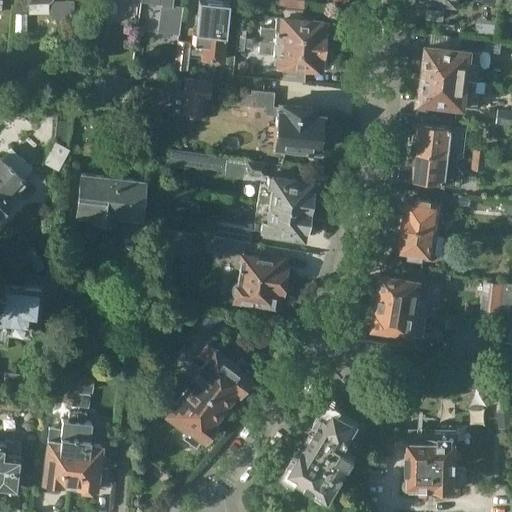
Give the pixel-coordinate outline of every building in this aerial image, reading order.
[(52,18),(61,18),(61,0),(58,0),(57,0),(52,6),(52,18)] [(61,0),(61,18),(75,18),(74,0),(61,0)] [(225,20),(227,1),(214,0),(197,0),(195,32),(197,32),(196,44),(194,44),(194,43),(178,42),(175,69),(191,70),(192,59),(221,62),(225,20)] [(428,0),(426,18),(443,20),(445,2),(456,3),(456,0),(428,0)] [(179,33),(182,7),(170,5),(167,32),(179,33)] [(260,27),(259,39),(259,40),(322,46),(323,35),(328,36),(329,22),(324,22),(325,21),(303,19),(304,7),(284,5),(283,17),(276,17),(275,28),(260,27)] [(16,14),(16,31),(28,31),(28,14),(16,14)] [(244,38),(245,26),(237,26),(236,38),(244,38)] [(259,40),(259,39),(244,38),(236,38),(235,50),(241,50),(242,47),(253,48),(253,45),(259,46),(258,53),(277,54),(276,66),(283,66),(282,80),(304,82),(305,68),(320,69),(320,68),(325,69),(326,56),(321,55),(322,46),(259,40)] [(424,74),(424,75),(476,81),(479,53),(470,52),(427,46),(427,49),(424,51),(423,58),(425,60),(423,74),(424,74)] [(476,81),(424,75),(420,102),(434,103),(434,106),(442,107),(442,104),(463,107),(463,106),(476,108),(478,94),(474,93),(476,81)] [(172,93),(170,113),(180,114),(202,116),(203,98),(207,98),(209,81),(209,80),(184,77),(184,81),(183,94),(172,93)] [(156,87),(153,105),(168,107),(170,89),(156,87)] [(27,101),(43,105),(46,92),(29,89),(27,101)] [(228,102),(244,104),(272,106),(274,91),(251,89),(251,92),(229,98),(228,102)] [(310,150),(319,151),(320,148),(321,145),(323,141),(322,136),(321,134),(322,131),(321,131),(323,114),(313,113),(313,107),(319,108),(319,106),(312,105),(312,107),(278,103),(278,108),(277,108),(275,126),(268,125),(265,145),(305,149),(304,150),(310,151),(310,150)] [(61,104),(55,140),(67,142),(73,106),(61,104)] [(496,122),(511,124),(511,109),(499,107),(496,122)] [(135,133),(153,136),(156,122),(137,119),(135,133)] [(412,142),(411,151),(456,156),(456,157),(462,158),(464,142),(461,142),(463,128),(453,127),(418,123),(416,140),(412,142)] [(58,170),(70,148),(55,140),(43,161),(58,170)] [(0,180),(23,158),(12,148),(2,158),(0,156),(0,180)] [(168,148),(167,166),(181,168),(182,164),(225,170),(226,164),(244,167),(243,172),(264,176),(266,163),(168,148)] [(486,150),(474,149),(473,158),(485,160),(486,150)] [(411,151),(410,160),(413,163),(411,179),(446,184),(460,185),(462,175),(455,167),(456,157),(456,156),(411,151)] [(33,168),(23,158),(0,180),(0,209),(10,199),(9,198),(26,181),(23,178),(33,168)] [(485,160),(473,158),(472,168),(484,169),(485,160)] [(146,178),(83,172),(78,212),(95,214),(95,217),(115,219),(116,213),(142,216),(146,178)] [(261,184),(258,202),(307,210),(308,206),(310,205),(311,197),(309,195),(310,191),(309,191),(311,182),(268,175),(267,184),(261,184)] [(402,226),(401,228),(436,232),(441,204),(431,202),(432,200),(417,198),(417,200),(407,199),(405,209),(404,209),(403,214),(401,218),(400,221),(402,226)] [(307,210),(258,202),(255,221),(261,222),(259,230),(302,237),(304,228),(305,224),(307,223),(309,215),(307,213),(307,210)] [(252,227),(216,221),(213,236),(244,241),(249,242),(252,227)] [(188,251),(190,234),(161,228),(158,246),(188,251)] [(436,232),(401,228),(399,231),(398,235),(400,240),(399,243),(400,243),(398,254),(408,255),(408,257),(423,259),(423,257),(432,259),(436,232)] [(244,241),(213,236),(209,235),(206,250),(234,254),(234,250),(242,251),(244,241)] [(234,295),(235,296),(234,300),(241,301),(243,304),(250,305),(253,303),(279,307),(283,285),(285,284),(286,277),(284,274),(285,266),(281,265),(282,259),(271,257),(270,260),(241,255),(241,256),(237,256),(234,271),(239,272),(238,279),(236,280),(234,282),(234,283),(233,286),(232,287),(232,288),(232,289),(232,290),(233,293),(234,295)] [(453,272),(429,269),(428,282),(452,285),(453,272)] [(0,321),(4,322),(3,329),(26,332),(26,330),(38,332),(39,316),(35,316),(37,293),(48,294),(54,295),(54,294),(56,277),(24,273),(22,285),(0,282),(0,321)] [(379,292),(377,309),(427,317),(428,315),(429,298),(421,297),(423,280),(381,274),(378,292),(379,292)] [(511,281),(504,281),(500,315),(511,316),(511,306),(511,281)] [(448,319),(428,315),(427,317),(377,309),(377,311),(375,311),(373,329),(424,337),(425,327),(446,330),(448,319)] [(483,325),(479,359),(495,361),(499,327),(483,325)] [(389,345),(361,340),(358,352),(386,357),(389,345)] [(188,382),(221,408),(235,390),(238,392),(240,390),(244,389),(248,384),(248,380),(249,378),(248,376),(254,368),(241,358),(236,365),(206,342),(196,353),(205,360),(202,365),(192,358),(186,367),(195,373),(188,382)] [(496,360),(496,361),(511,362),(511,344),(498,342),(496,359),(496,360)] [(358,352),(356,365),(383,369),(386,357),(358,352)] [(356,365),(354,377),(380,381),(383,369),(356,365)] [(93,380),(77,377),(74,390),(91,393),(93,380)] [(221,408),(188,382),(176,399),(169,394),(170,392),(162,386),(151,400),(187,429),(182,436),(194,446),(201,437),(203,439),(214,424),(211,422),(221,408)] [(78,408),(81,395),(73,393),(71,407),(78,408)] [(43,418),(44,399),(0,394),(0,407),(19,409),(20,406),(32,407),(31,412),(36,417),(43,418)] [(87,395),(81,395),(78,408),(85,409),(87,395)] [(359,422),(337,409),(331,406),(307,446),(305,446),(289,474),(330,498),(351,462),(352,463),(358,454),(345,447),(359,422)] [(396,408),(381,408),(381,444),(396,444),(396,408)] [(63,418),(61,428),(49,427),(42,487),(45,490),(57,492),(60,490),(60,482),(62,482),(62,481),(67,482),(76,411),(71,410),(70,418),(63,418)] [(76,411),(67,482),(75,482),(75,483),(76,484),(80,487),(80,488),(90,489),(90,488),(93,485),(95,485),(96,484),(105,485),(107,467),(101,467),(103,442),(88,440),(90,421),(84,420),(85,412),(76,411)] [(510,411),(499,412),(500,427),(511,426),(510,411)] [(450,487),(455,487),(455,484),(463,484),(465,482),(465,469),(463,467),(458,467),(458,441),(456,441),(456,431),(412,429),(412,440),(409,439),(409,452),(408,452),(408,485),(409,486),(410,492),(426,492),(426,486),(434,486),(434,487),(439,487),(441,489),(449,489),(450,487)] [(0,487),(16,488),(20,454),(19,454),(20,442),(5,440),(5,442),(0,441),(0,488),(0,487)]
